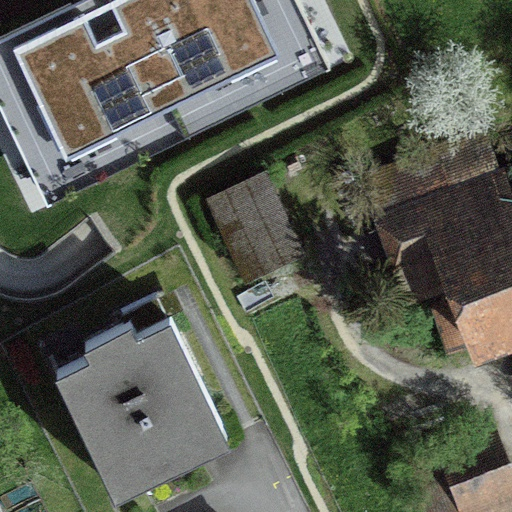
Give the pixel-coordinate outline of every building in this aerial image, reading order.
[(0,188),(30,173),(0,118),(0,188)] [(392,266),(404,297),(446,281),(471,344),(511,327),(511,215),(481,136),(367,181),(399,264),(392,266)] [(262,172),(207,201),(247,278),(302,250),(262,172)] [(228,291),(229,293),(215,300),(222,314),(235,306),(243,320),(300,291),(285,261),(228,291)] [(54,373),(113,493),(225,439),(166,319),(133,335),(127,323),(82,345),(87,356),(54,373)] [(511,511),(511,503),(483,437),(438,456),(435,448),(404,460),(425,511),(511,511)]
